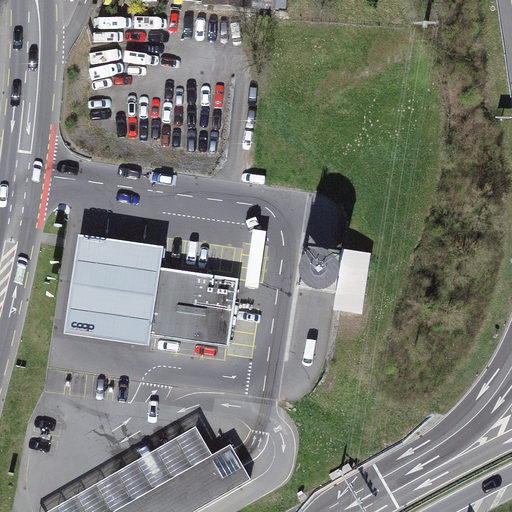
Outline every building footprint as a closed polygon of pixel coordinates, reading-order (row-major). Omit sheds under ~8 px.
[(164,251),(78,238),(64,338),(150,351),(151,339),(161,270),(164,251)] [(340,254),(338,317),(366,318),(368,255),(340,254)] [(305,291),(315,295),(323,294),(331,290),(336,284),(338,275),(336,267),(332,261),(325,256),(317,255),(308,257),(300,264),(297,274),(299,283),(305,291)] [(238,281),(161,270),(151,339),(228,350),(238,281)] [(196,426),(45,511),(192,511),(250,479),(238,458),(230,444),(212,454),(196,426)]
